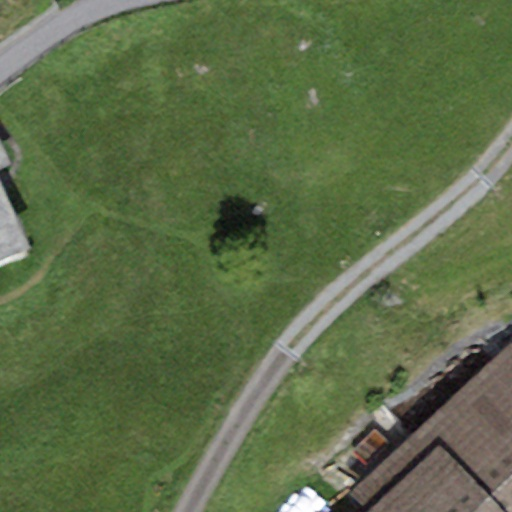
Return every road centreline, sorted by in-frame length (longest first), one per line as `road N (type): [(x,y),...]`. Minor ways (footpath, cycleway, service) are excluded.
road 1 (residential): [(511,160),(493,185),(291,352),(208,511)]
road 2 (residential): [(0,74),(48,36),(127,0)]
